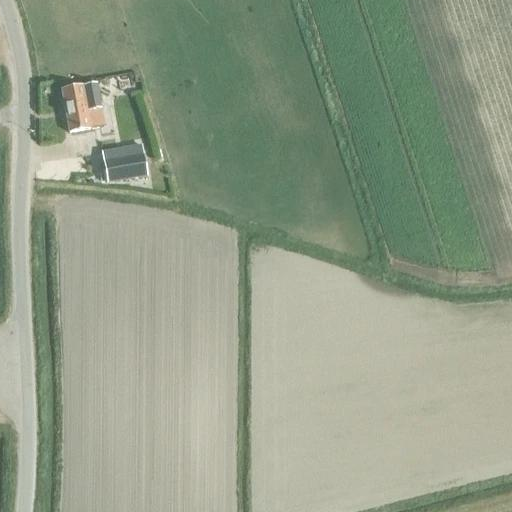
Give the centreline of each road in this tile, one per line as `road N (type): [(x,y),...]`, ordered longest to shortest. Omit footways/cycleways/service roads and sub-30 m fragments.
road 1 (unclassified): [(22,334),(22,79),(2,0)]
road 2 (unclassified): [(23,511),(22,334)]
